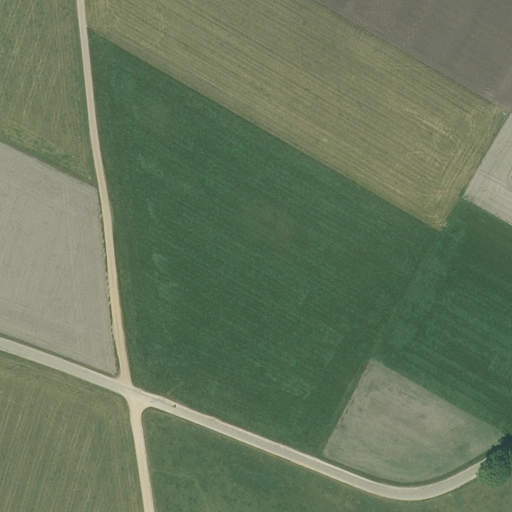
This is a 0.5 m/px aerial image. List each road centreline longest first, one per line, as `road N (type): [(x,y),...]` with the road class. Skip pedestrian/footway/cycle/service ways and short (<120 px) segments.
road 1 (unclassified): [(511,445),(425,492),(399,492),(0,347)]
road 2 (track): [(149,511),(82,0)]
